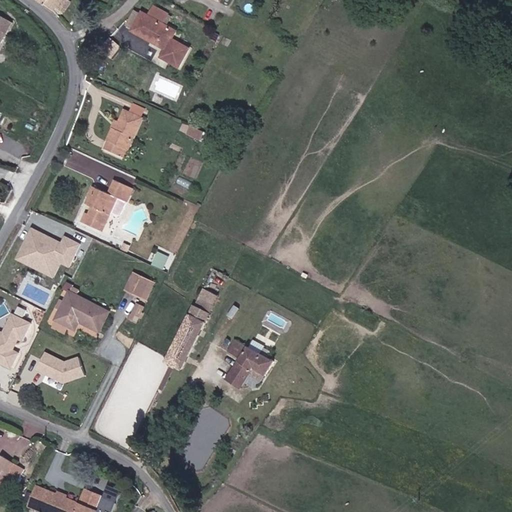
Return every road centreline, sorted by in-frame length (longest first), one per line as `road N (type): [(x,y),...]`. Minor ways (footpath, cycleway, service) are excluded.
road 1 (residential): [(0,249),(62,130),(77,70),(50,17),(30,0)]
road 2 (residential): [(169,511),(135,466),(0,406)]
